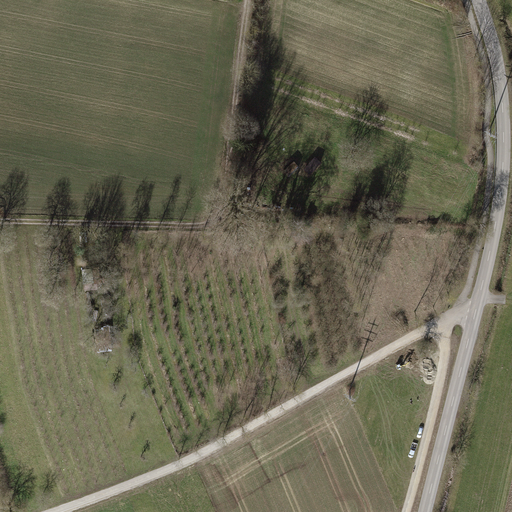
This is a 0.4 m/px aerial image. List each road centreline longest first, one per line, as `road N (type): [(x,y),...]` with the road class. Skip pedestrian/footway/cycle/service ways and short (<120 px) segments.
road 1 (residential): [(477,297),(235,437),(57,511)]
road 2 (track): [(0,222),(214,218),(247,0)]
road 3 (tertiary): [(477,297),(495,225),(503,127),(500,79),(478,0)]
road 4 (tertiary): [(426,511),(477,297)]
road 5 (track): [(400,511),(457,310)]
